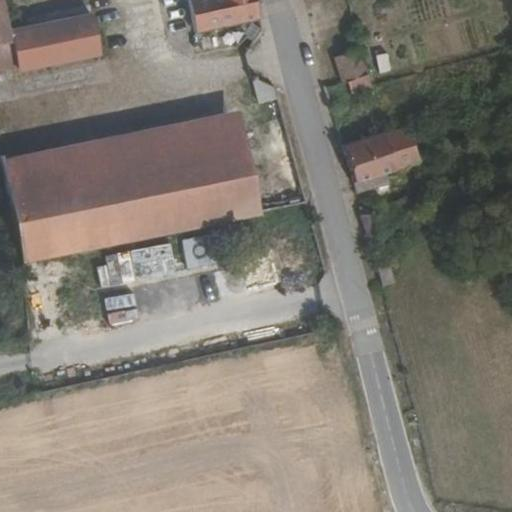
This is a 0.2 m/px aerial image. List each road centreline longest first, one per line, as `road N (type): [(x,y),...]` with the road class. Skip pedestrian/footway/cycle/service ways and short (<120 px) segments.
road 1 (unclassified): [(356,299),(0,362)]
road 2 (residential): [(280,0),(356,299)]
road 3 (unknown): [(295,57),(154,85),(123,0)]
road 4 (unclassified): [(356,299),(414,511)]
